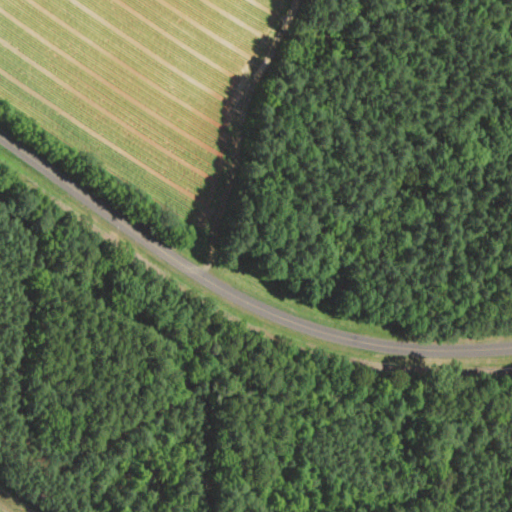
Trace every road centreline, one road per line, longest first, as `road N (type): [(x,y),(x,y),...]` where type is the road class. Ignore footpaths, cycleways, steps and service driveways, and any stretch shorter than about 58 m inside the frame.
road 1 (tertiary): [(0,134),(250,305),(369,344),(511,348)]
road 2 (track): [(201,277),(229,179),(239,96),(293,0)]
